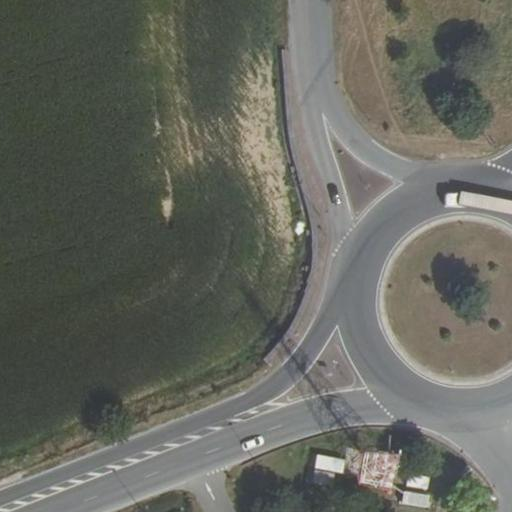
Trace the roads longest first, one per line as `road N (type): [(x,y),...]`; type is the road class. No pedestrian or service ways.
road 1 (secondary): [(355,295),(295,369),(263,392),(0,500)]
road 2 (secondary): [(60,511),(298,419),(377,404),(433,409)]
road 3 (tertiary): [(317,95),(320,142),(358,275)]
road 4 (tertiary): [(441,194),(369,155),(317,95)]
road 5 (secondary): [(355,295),(374,365),(400,392),(433,409)]
road 6 (secondary): [(441,194),(388,223),(358,275)]
